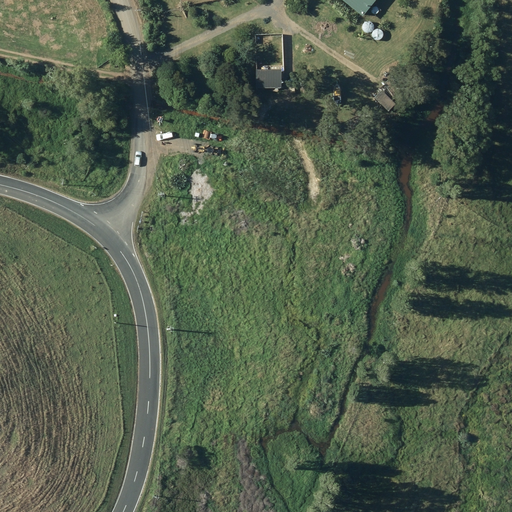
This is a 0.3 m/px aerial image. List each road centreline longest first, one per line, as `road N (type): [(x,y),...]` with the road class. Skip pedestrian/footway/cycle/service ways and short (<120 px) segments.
road 1 (tertiary): [(104,232),(141,293),(150,364),(143,446),(123,511)]
road 2 (unclassified): [(104,232),(134,197),(143,165),(137,62),(116,0)]
